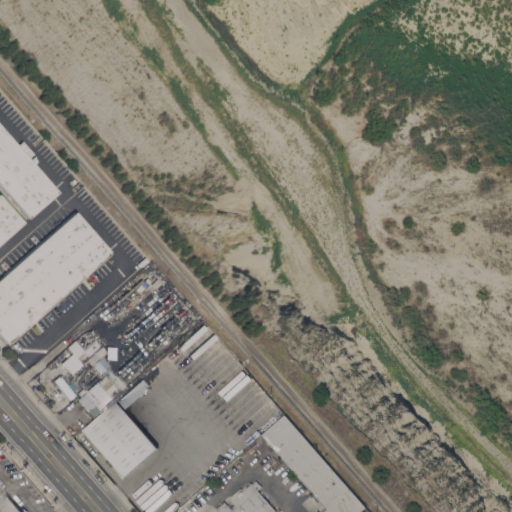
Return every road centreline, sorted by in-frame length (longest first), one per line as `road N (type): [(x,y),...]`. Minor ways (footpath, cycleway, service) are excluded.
road 1 (track): [(400,511),(0,55)]
road 2 (track): [(186,0),(284,127),(390,356),(511,480)]
road 3 (secondary): [(0,391),(105,511)]
